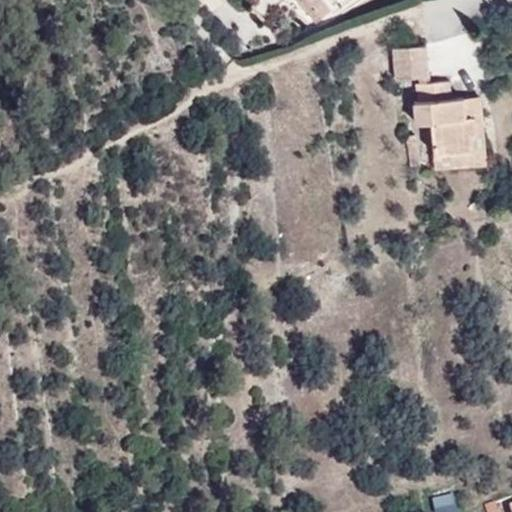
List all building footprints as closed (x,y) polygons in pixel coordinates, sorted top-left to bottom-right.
[(331,9),(324,0),(298,0),(316,22),(331,9)] [(429,75),(426,44),(393,47),(396,78),(418,76),(429,75)] [(466,116),(464,97),(451,98),(449,80),(430,82),(419,83),(416,83),(418,101),(414,101),(416,123),(432,121),(435,153),(473,150),(471,134),(476,134),(474,115),(467,116),(466,116)] [(486,164),(480,95),(465,97),(467,116),(474,115),(476,134),(471,134),(473,150),(435,153),(434,153),(435,168),(486,164)] [(419,165),(415,134),(406,135),(411,166),(419,165)] [(454,511),(451,496),(430,500),(431,511),(454,511)] [(498,511),(495,501),(484,505),(486,511),(498,511)]
